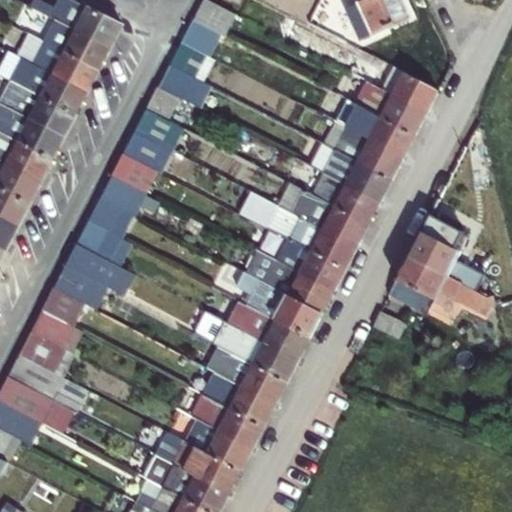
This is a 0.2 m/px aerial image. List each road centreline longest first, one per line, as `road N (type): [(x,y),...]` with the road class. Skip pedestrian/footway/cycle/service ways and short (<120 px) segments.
road 1 (residential): [(511,2),(248,511)]
road 2 (residential): [(161,18),(0,331)]
